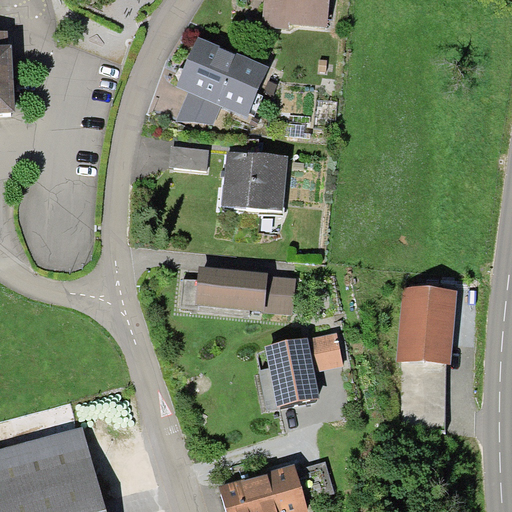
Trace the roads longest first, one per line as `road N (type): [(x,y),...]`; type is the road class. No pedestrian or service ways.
road 1 (residential): [(120,294),(114,227),(126,129),(187,0)]
road 2 (tertiary): [(503,511),(501,340),(511,257)]
road 3 (residential): [(190,511),(120,294)]
road 4 (unclassified): [(0,264),(50,291),(120,294)]
